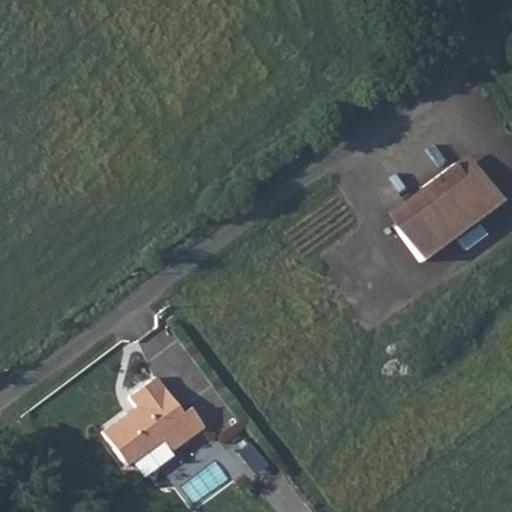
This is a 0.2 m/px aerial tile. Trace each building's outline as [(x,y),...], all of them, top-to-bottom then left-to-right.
[(467,157),(455,165),(464,177),(475,169),(467,157)] [(431,201),(394,228),(420,264),(501,204),(475,169),(464,177),(455,165),(422,189),(431,201)] [(422,189),(385,216),(394,228),(431,201),(422,189)] [(130,417),(127,413),(100,433),(124,467),(160,441),(169,453),(203,428),(189,409),(181,415),(154,378),(127,397),(135,408),(137,411),(130,417)] [(137,411),(135,408),(127,413),(130,417),(137,411)]
